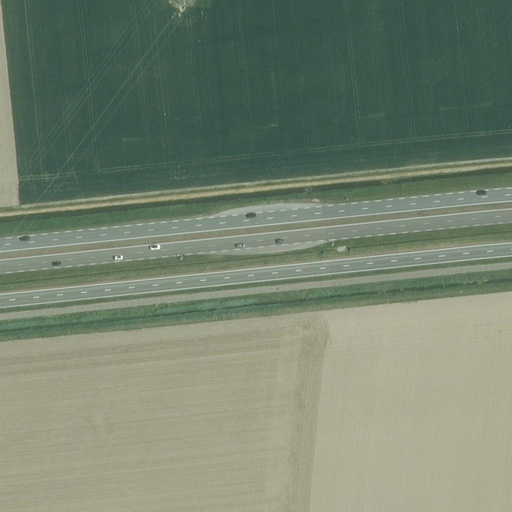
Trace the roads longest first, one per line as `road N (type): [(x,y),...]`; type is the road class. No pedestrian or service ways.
road 1 (primary): [(0,267),(511,216)]
road 2 (primary): [(511,196),(0,245)]
